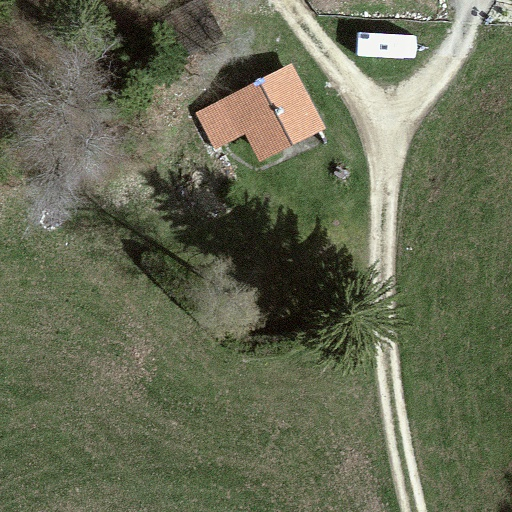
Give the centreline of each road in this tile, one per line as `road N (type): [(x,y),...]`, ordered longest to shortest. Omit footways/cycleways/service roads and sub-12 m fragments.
road 1 (track): [(285,0),(392,119),(377,233),(408,511)]
road 2 (track): [(392,119),(463,38),(469,0)]
